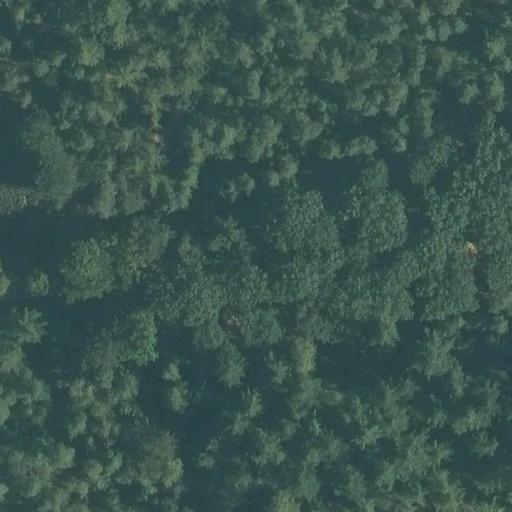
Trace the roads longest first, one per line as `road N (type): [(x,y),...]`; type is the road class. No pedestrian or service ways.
road 1 (tertiary): [(0,293),(206,264),(511,190)]
road 2 (track): [(104,282),(0,6)]
